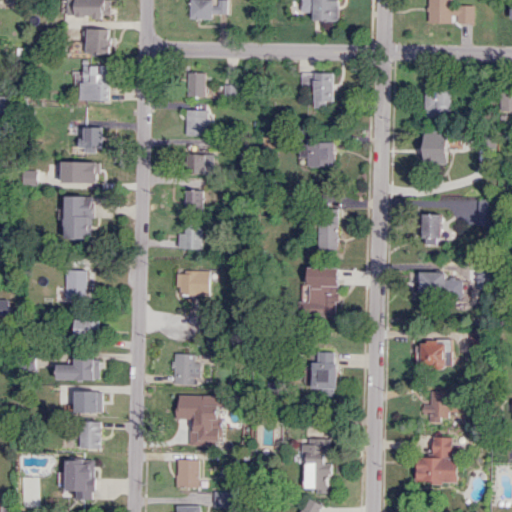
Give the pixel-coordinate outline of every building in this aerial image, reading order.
[(68,0),(68,15),(94,16),(94,18),(109,18),(110,0),(68,0)] [(191,0),(191,18),(213,19),(214,14),(229,14),(229,0),(191,0)] [(339,0),(302,0),(303,11),(316,11),(315,20),(339,21),(339,0)] [(475,5),(451,4),(451,0),(429,0),(429,21),(456,22),(475,23),(475,5)] [(111,53),(112,28),(88,27),(87,52),(111,53)] [(110,100),(111,65),(83,64),(82,100),(110,100)] [(206,71),(189,72),(189,96),(207,96),(206,71)] [(314,107),(333,108),(334,72),(314,71),(314,85),(315,85),(314,107)] [(442,113),(452,113),(453,87),(426,86),(425,115),(442,116),(442,113)] [(502,110),(511,110),(511,89),(502,89),(502,110)] [(10,95),(0,95),(0,111),(10,112),(10,95)] [(187,134),(210,134),(210,109),(187,109),(187,134)] [(103,126),(85,126),(85,137),(79,137),(79,150),(95,150),(95,147),(103,147),(103,126)] [(448,163),(448,133),(426,133),(425,163),(448,163)] [(308,166),(336,165),(336,141),(301,142),(301,158),(308,158),(308,166)] [(214,173),(215,154),(191,153),(191,173),(214,173)] [(98,161),(63,161),(62,182),(97,183),(98,161)] [(38,185),(39,169),(23,169),(23,184),(38,185)] [(190,205),(214,206),(215,190),(192,189),(190,205)] [(66,238),(94,237),(93,195),(65,195),(66,238)] [(490,199),(478,199),(479,224),(490,224),(490,199)] [(338,249),(339,211),(330,210),(329,222),(319,221),(318,248),(338,249)] [(441,244),(442,214),(425,213),(424,244),(441,244)] [(179,248),(203,248),(203,224),(185,223),(185,232),(180,232),(179,248)] [(338,315),(338,267),(310,267),(310,301),(304,301),(304,315),(338,315)] [(87,269),(67,269),(66,297),(86,298),(87,269)] [(212,271),(179,270),(179,294),(211,295),(212,271)] [(449,271),(420,271),(420,293),(448,294),(449,271)] [(10,299),(0,298),(0,314),(10,315),(10,299)] [(74,319),(74,338),(99,338),(100,320),(74,319)] [(452,340),(418,341),(418,368),(453,367),(452,340)] [(338,387),(338,351),(319,351),(319,361),(314,361),(314,388),(338,387)] [(201,377),(201,362),(196,362),(196,353),(175,353),(174,383),(193,383),(194,376),(201,377)] [(75,364),(58,364),(58,378),(100,379),(101,358),(75,357),(75,364)] [(75,411),(103,412),(103,391),(76,390),(75,411)] [(429,419),(449,419),(449,411),(459,411),(458,401),(450,401),(450,391),(431,391),(431,403),(423,404),(423,413),(429,413),(429,419)] [(220,395),(178,394),(178,418),(193,418),(192,444),(219,444),(220,395)] [(80,447),(101,448),(102,421),(81,420),(80,447)] [(458,482),(458,458),(452,458),(452,436),(434,436),(434,457),(417,457),(417,482),(458,482)] [(329,438),(306,437),(305,488),(318,488),(318,493),(331,493),(331,463),(329,463),(329,438)] [(95,458),(67,459),(67,490),(76,490),(76,499),(95,499),(95,458)] [(200,459),(177,459),(178,487),(201,486),(200,459)] [(233,492),(215,491),(215,506),(233,506),(233,492)] [(319,511),(324,504),(308,496),(300,511),(319,511)]
